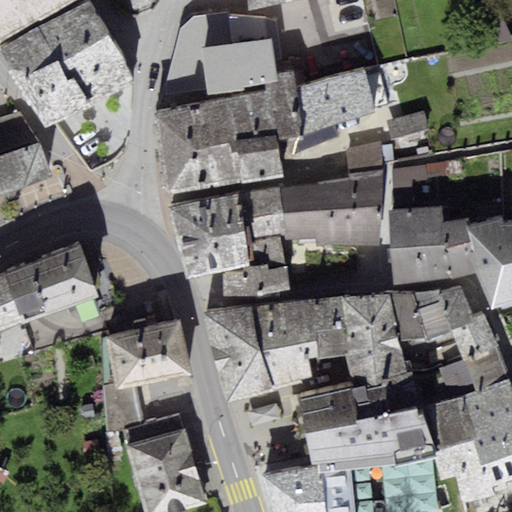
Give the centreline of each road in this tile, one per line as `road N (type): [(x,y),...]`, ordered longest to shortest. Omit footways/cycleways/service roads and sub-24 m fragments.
road 1 (residential): [(184,310),(476,281),(511,351)]
road 2 (primary): [(249,511),(184,310)]
road 3 (residential): [(96,216),(0,74)]
road 4 (residential): [(143,70),(139,176),(125,220)]
